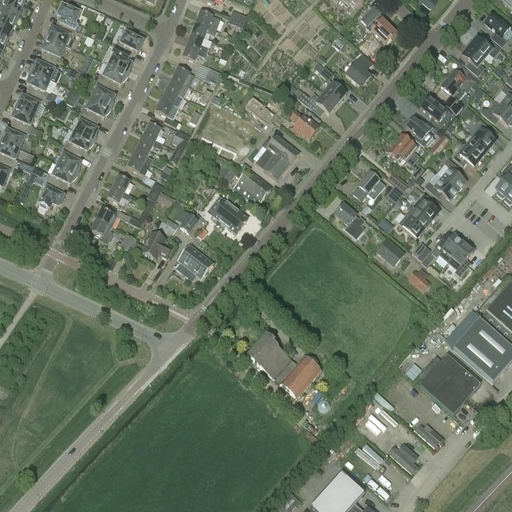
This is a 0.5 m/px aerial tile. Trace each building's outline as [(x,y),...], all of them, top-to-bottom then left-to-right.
[(4,0),(0,9),(19,17),(23,7),(6,0),(4,0)] [(250,0),(249,0),(244,1),(242,6),(250,9),(253,1),(250,0)] [(329,0),(335,5),(338,1),(347,10),(351,6),(355,10),(363,1),(362,0),(329,0)] [(511,0),(504,0),(503,1),(505,3),(502,6),(511,13),(511,0)] [(69,8),(67,8),(66,10),(61,7),(56,19),(61,21),(59,27),(75,34),(78,28),(75,27),(80,16),(75,13),(75,12),(74,11),(73,10),(72,9),(70,9),(69,8)] [(0,9),(0,20),(14,27),(19,17),(0,9)] [(373,11),(360,24),(367,30),(366,31),(370,35),(371,35),(379,26),(380,27),(383,25),(381,24),(383,22),(378,18),(379,17),(373,11)] [(200,14),(195,26),(216,34),(220,23),(200,14)] [(232,14),(230,20),(244,26),(246,20),(232,14)] [(496,37),(491,42),(501,50),(506,45),(502,41),(509,32),(504,27),(505,25),(499,20),(498,22),(492,18),(485,27),(496,37)] [(0,32),(10,37),(14,27),(0,20),(0,32)] [(242,32),(244,26),(230,20),(227,26),(242,32)] [(379,26),(371,35),(385,48),(395,38),(383,25),(380,27),(379,26)] [(195,26),(191,37),(203,42),(206,36),(214,39),(216,34),(195,26)] [(342,30),(338,26),(334,30),(338,34),(342,30)] [(75,34),(59,27),(56,33),(51,30),(50,34),(49,34),(47,36),(45,38),(44,40),(44,41),(64,50),(70,52),(74,43),(72,40),(75,34)] [(0,44),(6,47),(10,37),(0,32),(0,44)] [(232,34),(230,40),(237,43),(239,37),(232,34)] [(132,36),(130,36),(130,37),(125,35),(119,46),(117,44),(114,50),(129,58),(132,53),(137,55),(143,44),(138,41),(138,40),(138,39),(137,38),(136,38),(135,37),(133,36),(132,36)] [(191,37),(186,48),(199,53),(207,56),(211,45),(203,42),(191,37)] [(87,39),(84,47),(91,49),(93,41),(87,39)] [(230,40),(228,46),(235,49),(237,43),(230,40)] [(470,44),(466,48),(484,63),(488,57),(493,61),(500,52),(490,44),(486,49),(476,40),(471,46),(470,44)] [(43,43),(43,45),(42,47),(42,49),(43,49),(41,53),(46,55),(44,61),(60,68),(62,62),(60,61),(64,50),(44,41),(43,43)] [(199,53),(186,48),(182,59),(194,65),(197,58),(206,62),(208,57),(207,56),(199,53)] [(479,68),(484,63),(466,48),(464,52),(465,53),(461,59),(471,67),(467,72),(469,74),(477,80),(484,72),(479,68)] [(126,64),(129,58),(114,50),(110,56),(113,58),(108,68),(128,78),(128,77),(129,75),(129,74),(130,73),(130,71),(130,70),(129,70),(131,66),(126,64)] [(226,64),(228,59),(221,56),(219,62),(226,64)] [(325,63),(320,59),(316,63),(322,67),(325,63)] [(371,67),(361,59),(345,78),(361,91),(370,80),(364,75),(371,67)] [(29,75),(49,84),(56,87),(61,76),(57,74),(60,68),(44,61),(41,67),(36,64),(34,68),(33,68),(33,69),(32,69),(32,70),(31,71),(31,72),(30,72),(30,73),(29,74),(29,75)] [(127,79),(128,79),(128,78),(108,68),(102,79),(100,77),(97,83),(112,91),(115,86),(120,88),(122,85),(123,84),(124,83),(125,82),(126,81),(127,79)] [(331,86),(329,84),(333,78),(324,70),(319,76),(326,82),(324,84),(329,88),(329,89),(323,96),(338,108),(342,103),(341,102),(345,97),(331,86)] [(177,71),(171,82),(189,91),(195,80),(189,77),(177,71)] [(206,77),(218,83),(221,77),(209,71),(206,77)] [(68,72),(65,78),(74,82),(77,76),(68,72)] [(483,85),(477,80),(469,74),(467,77),(466,77),(465,79),(462,82),(453,74),(447,80),(464,95),(466,96),(470,90),(475,94),(483,85)] [(28,83),(26,87),(31,89),(28,95),(45,102),(52,105),(55,99),(47,96),(49,96),(52,95),(53,93),(56,87),(49,84),(29,75),(28,76),(28,77),(28,78),(28,79),(27,80),(27,81),(27,82),(27,83),(28,83)] [(215,89),(218,83),(206,77),(204,83),(215,89)] [(447,80),(440,89),(451,98),(442,107),(455,118),(462,110),(456,105),(464,95),(447,80)] [(177,99),(184,102),(189,91),(171,82),(166,93),(177,99)] [(113,106),(113,104),(112,103),(114,99),(110,97),(112,91),(97,83),(94,89),(96,91),(91,101),(111,111),(112,110),(112,108),(112,107),(113,106)] [(499,107),(498,107),(511,118),(511,102),(511,101),(511,94),(505,88),(500,93),(506,98),(499,107)] [(306,109),(311,104),(328,118),(332,113),(333,114),(338,108),(323,96),(319,101),(313,96),(309,101),(298,91),(293,97),(298,102),(306,109)] [(477,102),(483,95),(478,91),(472,98),(477,102)] [(202,98),(209,101),(212,96),(205,92),(202,98)] [(178,112),(184,102),(177,99),(166,93),(160,103),(178,112)] [(42,108),(45,102),(28,95),(26,101),(21,98),(19,102),(17,103),(16,105),(15,106),(14,108),(14,109),(34,118),(39,107),(42,108)] [(209,101),(202,98),(200,103),(206,107),(209,101)] [(213,98),(210,104),(218,108),(221,102),(213,98)] [(110,113),(111,111),(91,101),(86,112),(83,110),(80,117),(96,124),(98,119),(103,121),(105,118),(106,118),(107,117),(108,116),(109,114),(110,113)] [(244,111),(267,128),(280,112),(269,103),(264,109),(252,101),(244,111)] [(428,101),(420,111),(438,126),(446,115),(428,101)] [(160,103),(155,114),(166,120),(163,125),(175,131),(176,131),(178,126),(173,123),(178,112),(160,103)] [(511,118),(498,107),(499,107),(496,104),(488,114),(485,112),(481,117),(492,126),(496,121),(506,130),(509,127),(510,129),(511,126),(511,118)] [(29,129),(34,118),(14,109),(13,110),(13,112),(12,113),(12,115),(12,117),(13,117),(11,121),(16,123),(13,129),(29,136),(32,130),(29,129)] [(467,110),(457,119),(465,127),(475,118),(467,110)] [(194,114),(192,120),(198,123),(201,117),(194,114)] [(301,120),(295,115),(290,121),(296,126),(292,132),(300,139),(301,137),(309,143),(319,129),(311,123),(310,124),(303,119),(301,120)] [(96,138),(96,137),(96,136),(98,132),(93,130),(96,124),(80,117),(77,123),(79,124),(74,134),(94,145),(95,143),(95,141),(96,139),(96,138)] [(232,133),(236,136),(227,147),(232,151),(229,156),(239,164),(263,134),(244,119),(232,133)] [(192,120),(189,125),(196,128),(198,123),(192,120)] [(419,127),(413,121),(405,131),(415,139),(413,142),(423,151),(432,140),(428,136),(430,133),(420,125),(419,127)] [(469,139),(473,142),(473,141),(488,154),(495,145),(487,139),(491,134),(481,125),(476,130),(469,139)] [(148,127),(143,137),(155,144),(160,133),(148,127)] [(0,143),(19,152),(24,141),(27,142),(29,136),(13,129),(11,135),(6,132),(4,136),(2,137),(1,139),(0,140),(0,143)] [(93,146),(94,145),(74,134),(69,145),(66,144),(63,150),(79,158),(81,152),(86,155),(88,151),(89,151),(90,150),(92,148),(93,147),(93,146)] [(176,149),(174,154),(181,157),(190,140),(177,134),(171,146),(176,149)] [(143,137),(137,148),(149,154),(152,149),(159,153),(162,147),(159,146),(155,144),(143,137)] [(418,160),(413,156),(419,148),(408,138),(405,142),(400,137),(392,147),(414,165),(418,160)] [(261,149),(266,153),(255,167),(263,173),(262,173),(275,184),(297,156),(276,139),(272,145),(267,141),(261,149)] [(473,141),(473,142),(466,149),(466,150),(480,162),(488,154),(473,141)] [(0,156),(1,157),(0,158),(0,163),(14,170),(17,164),(14,163),(19,152),(0,143),(0,156)] [(437,144),(428,154),(435,160),(444,149),(437,144)] [(410,170),(414,165),(392,147),(384,156),(397,166),(397,165),(399,167),(402,163),(410,170)] [(473,171),(480,162),(466,150),(466,149),(463,147),(456,156),(452,161),(463,170),(467,165),(473,171)] [(149,154),(137,148),(132,159),(144,165),(147,160),(149,154)] [(79,172),(79,170),(81,166),(76,163),(79,158),(63,150),(60,156),(63,157),(57,168),(77,178),(78,177),(78,176),(79,174),(79,172)] [(174,154),(169,164),(176,167),(181,157),(174,154)] [(132,159),(126,170),(138,176),(144,179),(150,168),(144,165),(132,159)] [(449,172),(442,181),(458,195),(465,185),(455,176),(459,171),(448,162),(444,167),(449,172)] [(12,176),(14,170),(0,163),(0,190),(2,191),(9,175),(12,176)] [(216,183),(225,190),(236,176),(235,175),(239,170),(234,167),(233,168),(224,163),(215,177),(219,180),(216,183)] [(32,171),(17,164),(14,170),(30,177),(32,171)] [(414,165),(410,170),(414,173),(410,177),(415,182),(423,172),(414,165)] [(504,200),(511,191),(511,174),(511,172),(511,170),(508,167),(499,178),(504,182),(495,193),(497,195),(496,196),(502,201),(503,200),(504,200)] [(77,179),(77,178),(57,168),(52,178),(49,177),(46,183),(62,191),(65,185),(69,188),(71,184),(72,184),(73,183),(74,182),(76,180),(77,179)] [(165,169),(162,174),(169,178),(171,173),(165,169)] [(242,180),(265,198),(271,191),(247,173),(242,180)] [(162,174),(160,180),(166,183),(169,178),(162,174)] [(23,175),(21,180),(26,183),(29,177),(23,175)] [(363,203),(367,198),(372,202),(384,188),(368,175),(353,195),(363,203)] [(59,196),(62,191),(46,183),(38,179),(35,185),(46,190),(38,206),(40,207),(39,209),(40,209),(41,210),(41,211),(42,211),(44,212),(45,212),(47,212),(47,211),(49,212),(52,207),(58,210),(64,199),(59,196)] [(117,179),(112,190),(124,196),(129,185),(117,179)] [(255,209),(259,205),(260,205),(265,198),(242,180),(233,191),(255,209)] [(419,180),(415,185),(419,189),(424,184),(419,180)] [(450,204),(458,195),(442,181),(434,190),(429,185),(424,191),(435,200),(439,195),(450,204)] [(409,190),(400,182),(395,188),(404,196),(409,190)] [(154,185),(152,190),(161,195),(163,190),(154,185)] [(394,189),(389,196),(398,203),(403,197),(394,189)] [(131,199),(124,196),(112,190),(106,201),(118,207),(121,201),(129,205),(131,199)] [(152,210),(161,195),(152,190),(146,201),(148,202),(146,207),(152,210)] [(230,196),(226,200),(234,206),(237,201),(230,196)] [(416,213),(430,225),(438,217),(430,210),(434,206),(423,197),(412,210),(416,213)] [(224,203),(211,219),(234,238),(247,222),(224,203)] [(144,213),(139,224),(144,226),(152,210),(146,207),(143,213),(144,213)] [(371,212),(366,208),(361,214),(366,218),(371,212)] [(358,223),(342,209),(333,219),(346,230),(344,233),(355,243),(363,233),(360,230),(364,225),(360,221),(358,223)] [(101,212),(95,222),(107,228),(112,231),(117,220),(115,219),(113,218),(101,212)] [(182,212),(179,217),(194,230),(198,225),(197,224),(188,217),(182,212)] [(188,217),(197,224),(200,219),(192,212),(188,217)] [(416,213),(409,221),(423,234),(430,225),(416,213)] [(188,237),(194,230),(179,217),(175,222),(181,227),(179,229),(188,237)] [(416,242),(423,234),(409,221),(405,218),(398,227),(416,242)] [(128,225),(127,225),(141,232),(144,226),(139,224),(130,220),(128,225)] [(161,233),(171,240),(178,228),(165,220),(158,231),(161,233)] [(111,231),(95,222),(90,233),(102,239),(99,244),(106,248),(112,236),(109,235),(111,231)] [(387,227),(383,223),(379,229),(383,232),(387,227)] [(206,235),(202,231),(196,239),(201,242),(206,235)] [(146,248),(142,256),(155,263),(158,258),(166,262),(172,252),(163,247),(166,243),(152,236),(148,244),(147,243),(145,248),(146,248)] [(136,243),(125,237),(119,249),(130,255),(136,243)] [(440,246),(431,257),(436,261),(438,258),(447,266),(463,247),(462,246),(463,244),(458,240),(456,241),(454,239),(451,242),(446,238),(440,246)] [(404,256),(392,246),(387,242),(377,255),(382,259),(384,257),(395,267),(404,256)] [(420,246),(411,257),(416,261),(425,251),(420,246)] [(463,247),(447,266),(456,274),(454,276),(459,280),(468,270),(463,265),(472,255),(470,253),(471,251),(466,246),(464,248),(463,247)] [(183,256),(206,274),(212,266),(189,248),(183,256)] [(425,251),(416,261),(422,266),(425,261),(431,255),(425,251)] [(206,274),(183,256),(177,264),(189,273),(185,279),(192,284),(196,279),(200,282),(206,274)] [(110,261),(105,271),(111,274),(116,264),(110,261)] [(422,266),(421,266),(426,270),(430,265),(425,261),(422,266)] [(414,274),(407,282),(423,295),(430,287),(414,274)] [(486,314),(479,321),(511,351),(511,283),(485,313),(486,314)] [(492,387),(511,363),(511,351),(479,321),(452,351),(492,387)] [(247,360),(260,371),(277,352),(271,346),(272,345),(265,339),(247,360)] [(277,352),(260,371),(279,387),(296,368),(291,363),(277,352)] [(296,368),(279,387),(296,402),(321,374),(303,359),(296,368)] [(425,384),(441,364),(435,359),(418,378),(425,384)] [(445,359),(419,390),(453,419),(480,388),(445,359)] [(422,428),(413,437),(433,455),(442,446),(422,428)] [(400,449),(395,455),(413,469),(417,463),(400,449)] [(341,477),(325,494),(310,511),(359,511),(355,508),(364,497),(363,497),(341,477)] [(387,507),(392,502),(371,485),(366,490),(387,507)] [(281,511),(291,511),(299,505),(291,497),(279,509),(281,511)]
